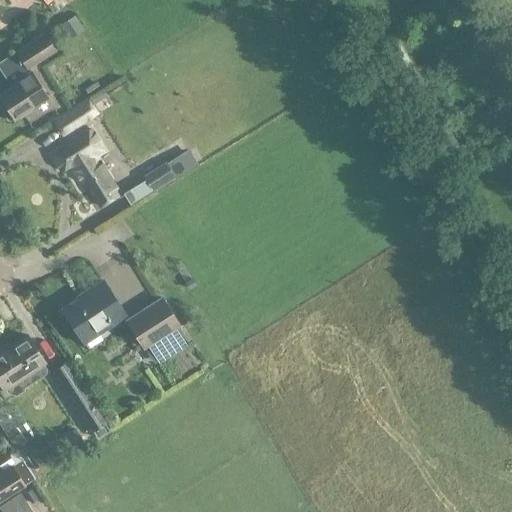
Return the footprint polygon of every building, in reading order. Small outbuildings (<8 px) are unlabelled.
[(83,29),(74,15),(61,24),(70,38),(83,29)] [(55,49),(44,32),(18,51),(29,67),(55,49)] [(0,93),(0,96),(3,101),(0,103),(0,107),(8,119),(13,116),(14,118),(47,96),(30,70),(10,83),(12,86),(0,93)] [(93,112),(85,98),(51,120),(60,133),(93,112)] [(91,128),(79,136),(51,154),(61,170),(70,164),(82,184),(86,181),(100,205),(120,193),(97,156),(105,150),(91,128)] [(166,159),(143,174),(145,178),(153,190),(176,175),(176,176),(195,164),(186,150),(175,157),(167,161),(166,159)] [(124,315),(102,280),(83,292),(85,294),(63,309),(80,336),(106,320),(109,324),(124,315)] [(161,294),(125,317),(144,347),(149,344),(158,359),(184,342),(174,327),(180,323),(161,294)] [(0,381),(4,387),(4,386),(8,392),(16,394),(24,389),(25,381),(22,375),(44,361),(26,333),(0,350),(0,381)] [(51,367),(96,436),(109,428),(64,358),(51,367)] [(61,436),(49,443),(58,457),(70,449),(82,441),(74,428),(61,436)] [(13,460),(0,468),(0,499),(25,484),(24,482),(33,476),(21,457),(15,448),(8,453),(13,460)] [(26,454),(21,457),(33,476),(38,473),(26,454)]
